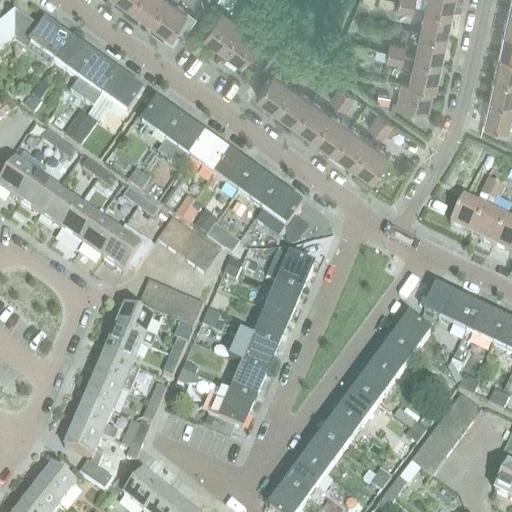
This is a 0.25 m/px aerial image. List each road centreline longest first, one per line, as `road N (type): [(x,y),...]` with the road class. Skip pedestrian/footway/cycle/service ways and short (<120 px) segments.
road 1 (residential): [(357,214),(64,0)]
road 2 (residential): [(431,256),(321,408),(253,460)]
road 3 (residential): [(253,460),(357,214)]
road 4 (residential): [(484,0),(455,131),(397,237)]
road 5 (residential): [(0,257),(8,247),(77,303),(47,379)]
